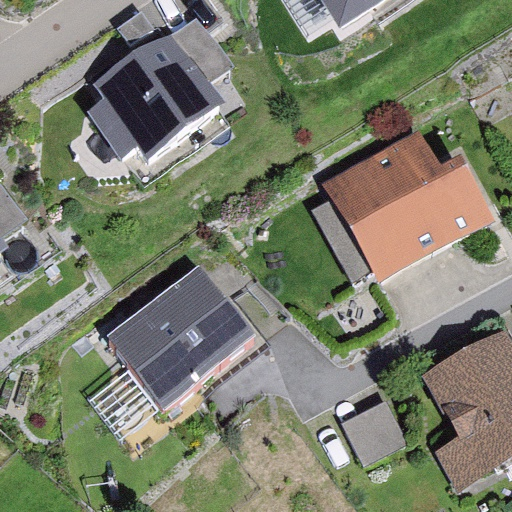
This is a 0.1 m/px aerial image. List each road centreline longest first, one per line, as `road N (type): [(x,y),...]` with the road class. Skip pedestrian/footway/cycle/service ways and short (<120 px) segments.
road 1 (residential): [(511,295),(309,400)]
road 2 (residential): [(111,0),(0,75)]
